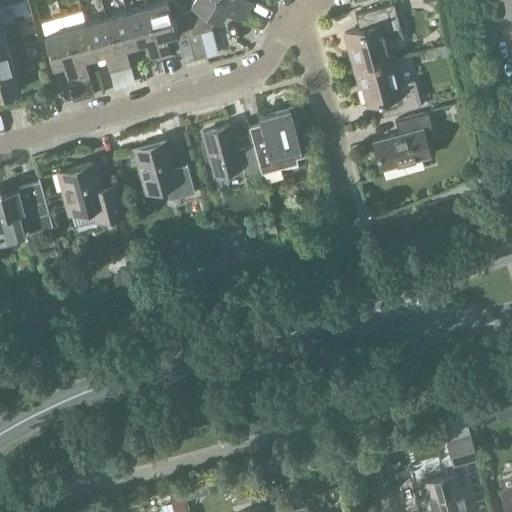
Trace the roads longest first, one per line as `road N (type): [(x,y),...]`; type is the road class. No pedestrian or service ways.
road 1 (residential): [(0,145),(245,79),(267,61),(293,15)]
road 2 (secondary): [(0,432),(141,373),(317,327)]
road 3 (secondary): [(511,252),(317,327)]
road 4 (secondary): [(317,327),(511,312)]
road 5 (residential): [(345,185),(293,15)]
